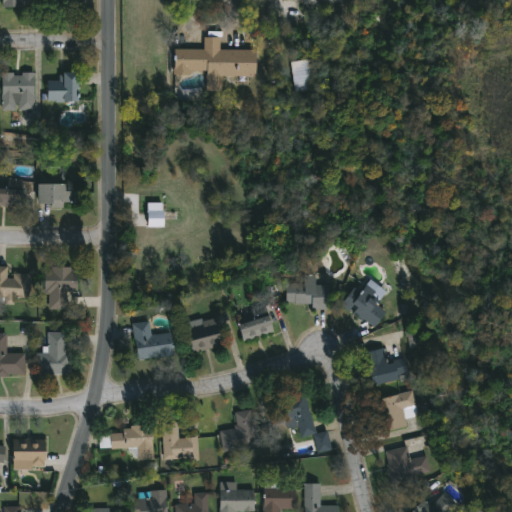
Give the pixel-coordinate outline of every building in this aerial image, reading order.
[(255,50),(219,50),(219,38),(203,38),(203,50),(174,50),(174,73),(206,73),(206,91),(221,91),(221,77),(255,77),(255,50)] [(296,92),(319,87),(313,58),(290,63),(296,92)] [(47,102),(47,81),(58,81),(58,72),(77,72),(77,102),(47,102)] [(34,73),(34,111),(2,111),(2,73),(34,73)] [(0,207),(0,188),(7,188),(7,181),(23,181),(23,207),(0,207)] [(75,190),(75,206),(37,206),(37,183),(66,183),(66,190),(75,190)] [(147,227),(162,228),(162,203),(147,203),(147,227)] [(0,299),(0,267),(7,267),(7,274),(30,275),(30,300),(0,299)] [(48,309),(48,268),(76,268),(76,291),(66,291),(66,309),(48,309)] [(386,313),(372,329),(341,305),(353,289),(359,294),(369,280),(385,293),(376,305),(386,313)] [(328,285),(328,307),(285,307),(285,281),(314,281),(314,285),(328,285)] [(239,336),(239,310),(270,310),(270,336),(239,336)] [(185,324),(216,316),(223,345),(192,353),(185,324)] [(136,360),(132,323),(149,322),(150,336),(170,334),(173,356),(136,360)] [(66,332),(67,375),(34,375),(34,354),(47,354),(46,333),(66,332)] [(0,376),(0,333),(5,333),(5,353),(24,353),(24,376),(0,376)] [(372,385),(365,352),(384,348),(387,363),(404,359),(408,377),(372,385)] [(406,428),(379,432),(373,399),(412,391),(417,417),(405,419),(406,428)] [(330,450),(317,453),(312,435),(300,438),(297,427),(281,430),(274,401),(305,394),(314,434),(326,432),(330,450)] [(233,412),(249,410),(255,447),(223,452),(219,431),(235,428),(233,412)] [(162,424),(177,424),(177,438),(197,438),(197,459),(162,459),(162,424)] [(151,428),(152,460),(136,460),(135,449),(99,450),(99,429),(151,428)] [(44,439),(44,470),(12,470),(12,440),(44,439)] [(429,475),(389,483),(383,452),(406,448),(408,459),(426,456),(429,475)] [(218,511),(219,482),(235,483),(235,490),(253,490),(253,511),(218,511)] [(337,506),(337,511),(303,511),(303,484),(319,484),(319,506),(337,506)] [(262,511),(263,487),(296,488),(295,509),(278,508),(277,511),(262,511)] [(166,511),(134,511),(134,492),(166,491),(166,511)] [(412,511),(424,500),(430,505),(443,491),(459,507),(454,511),(412,511)] [(175,511),(175,505),(193,505),(193,494),(207,494),(207,511),(175,511)]
